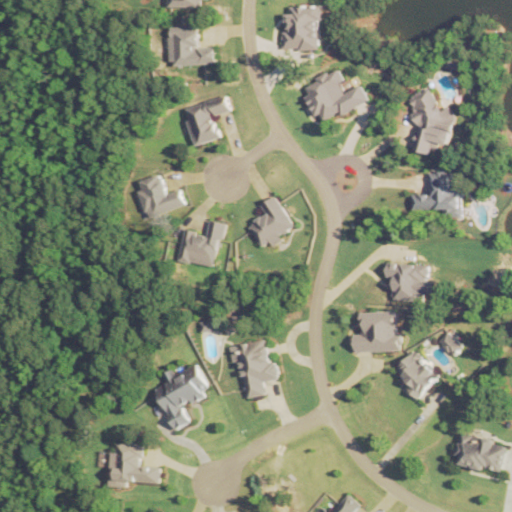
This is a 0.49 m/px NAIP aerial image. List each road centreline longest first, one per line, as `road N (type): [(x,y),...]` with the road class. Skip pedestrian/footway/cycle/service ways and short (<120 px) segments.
road 1 (residential): [(247,0),(250,63),(264,104),(330,206),(312,336),(318,379),(339,429),(371,472),(433,511)]
road 2 (residential): [(211,483),(269,439),(331,410)]
road 3 (residential): [(310,171),(340,157),(361,165),(363,191),(330,206)]
